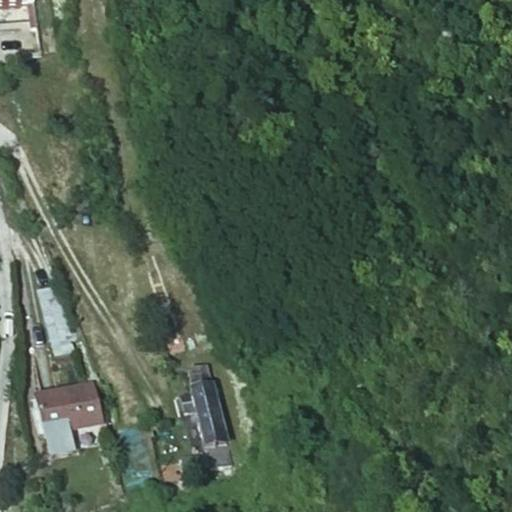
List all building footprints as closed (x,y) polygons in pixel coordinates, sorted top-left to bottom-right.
[(56,281),(35,288),(49,336),(73,329),(56,281)] [(194,394),(214,389),(209,369),(189,374),(194,394)] [(33,396),(36,408),(29,410),(37,436),(44,435),(49,453),(72,446),(67,428),(102,418),(91,379),(33,396)] [(192,398),(206,449),(229,444),(214,389),(194,394),(192,395),(192,398)] [(197,415),(192,398),(182,401),(186,417),(197,415)]
